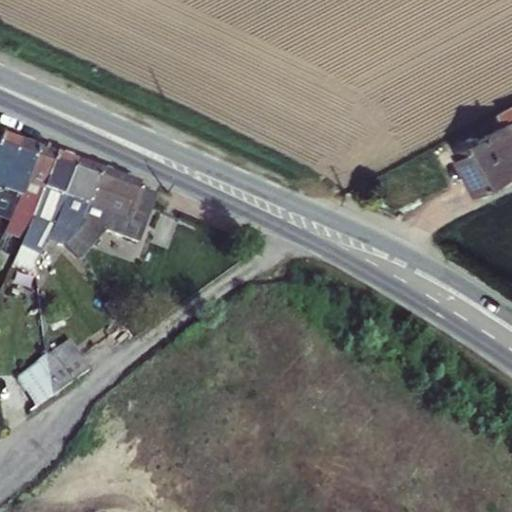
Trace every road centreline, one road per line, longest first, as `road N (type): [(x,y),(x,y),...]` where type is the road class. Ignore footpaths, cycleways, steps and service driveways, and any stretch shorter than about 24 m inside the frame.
road 1 (tertiary): [(0,93),(329,251),(511,363)]
road 2 (tertiary): [(511,318),(384,242),(0,78)]
road 3 (unknown): [(0,462),(291,233)]
